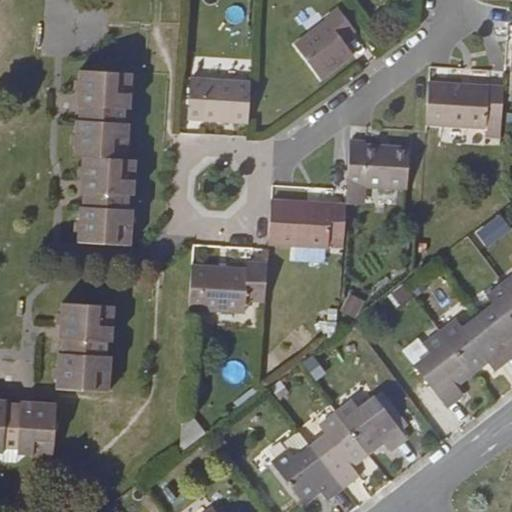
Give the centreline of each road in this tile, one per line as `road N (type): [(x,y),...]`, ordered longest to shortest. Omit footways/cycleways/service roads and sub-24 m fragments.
road 1 (residential): [(453,0),(452,30),(279,163),(219,190)]
road 2 (residential): [(511,420),(397,511)]
